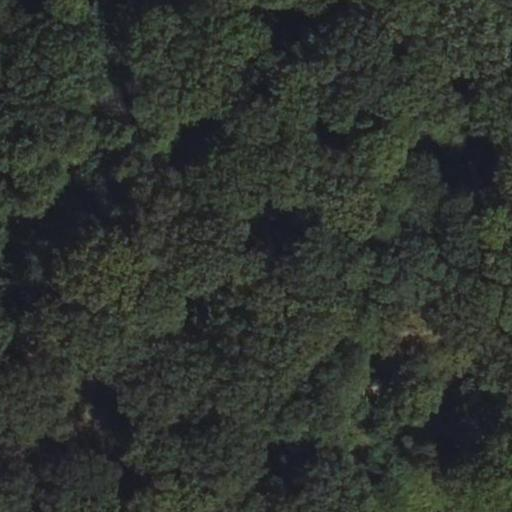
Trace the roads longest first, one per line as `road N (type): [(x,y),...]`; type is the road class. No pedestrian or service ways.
road 1 (track): [(511,440),(474,411),(210,343),(73,278),(0,229)]
road 2 (track): [(0,211),(324,0)]
